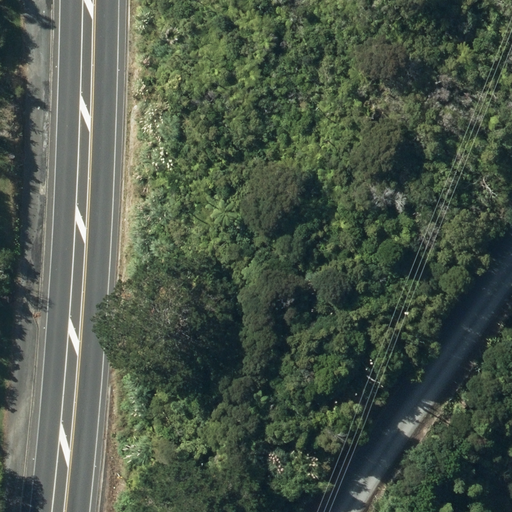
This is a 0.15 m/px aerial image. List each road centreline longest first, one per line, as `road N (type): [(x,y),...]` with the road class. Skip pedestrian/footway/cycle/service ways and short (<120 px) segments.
road 1 (primary): [(84,0),(72,297),(52,511)]
road 2 (residential): [(344,511),(388,434),(511,256)]
